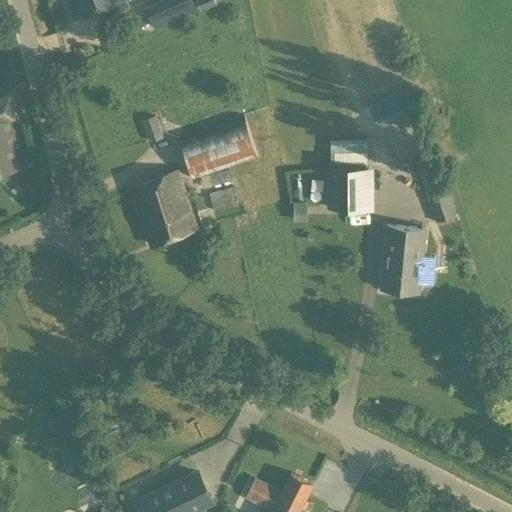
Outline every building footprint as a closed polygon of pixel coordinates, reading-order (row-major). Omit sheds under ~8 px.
[(77,0),(83,14),(102,7),(105,16),(126,7),(123,0),(77,0)] [(193,0),(169,0),(147,10),(154,26),(197,7),(193,0)] [(196,0),(199,8),(216,3),(215,0),(196,0)] [(407,90),(370,104),(376,119),(412,105),(407,90)] [(0,169),(25,164),(13,115),(14,115),(9,93),(0,94),(0,169)] [(148,142),(164,136),(156,114),(141,120),(148,142)] [(193,178),(258,156),(244,116),(180,137),(193,178)] [(329,164),(367,162),(366,136),(328,137),(329,164)] [(457,214),(442,162),(418,169),(434,220),(457,214)] [(326,208),(375,206),(374,164),(326,165),(326,208)] [(130,184),(150,243),(198,227),(178,168),(130,184)] [(228,168),(209,173),(212,185),(231,179),(228,168)] [(232,186),(210,192),(215,210),(237,204),(232,186)] [(306,202),(294,202),(294,218),(306,218),(306,202)] [(387,223),(381,287),(419,291),(425,227),(387,223)] [(115,429),(101,436),(111,455),(125,449),(115,429)] [(339,487),(349,465),(326,454),(316,477),(339,487)] [(185,511),(211,499),(197,471),(143,497),(150,511),(185,511)] [(272,508),(270,511),(297,511),(313,482),(291,471),(281,490),(254,477),(245,495),(272,508)]
